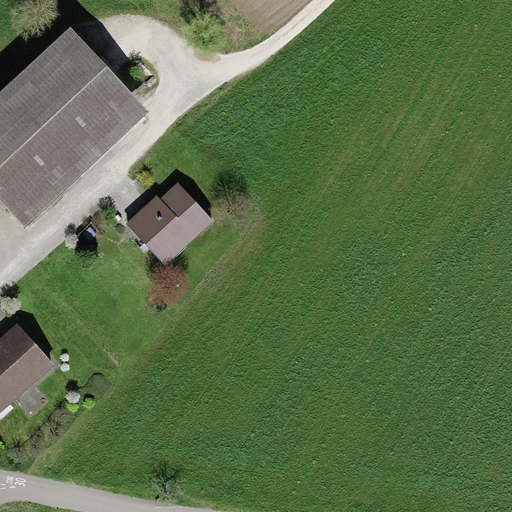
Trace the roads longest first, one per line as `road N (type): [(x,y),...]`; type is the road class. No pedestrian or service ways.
road 1 (residential): [(0,294),(111,182),(342,0)]
road 2 (residential): [(3,489),(132,511)]
